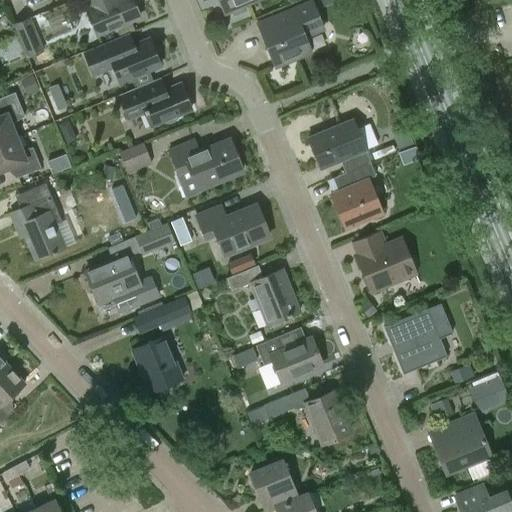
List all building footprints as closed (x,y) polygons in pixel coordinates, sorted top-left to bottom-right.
[(86,9),(96,35),(140,17),(133,0),(87,0),(91,7),(86,9)] [(247,8),(245,4),(254,0),(219,0),(225,13),(232,9),(234,13),(247,8)] [(257,23),(275,66),(311,51),(305,35),(323,28),(312,0),(257,23)] [(12,25),(23,51),(40,44),(30,18),(12,25)] [(113,66),(120,82),(160,65),(149,39),(134,46),(129,35),(84,53),(93,74),(113,66)] [(31,76),(21,81),(27,94),(37,90),(31,76)] [(165,90),(160,78),(118,95),(128,118),(145,111),(151,126),(192,109),(181,83),(165,90)] [(0,143),(15,137),(10,125),(24,117),(14,92),(0,97),(0,143)] [(62,117),(53,95),(44,99),(53,121),(62,117)] [(339,160),(344,172),(369,162),(352,119),(307,138),(320,168),(339,160)] [(58,124),(62,133),(71,128),(68,120),(58,124)] [(404,123),(391,129),(399,148),(412,143),(404,123)] [(15,137),(0,143),(0,170),(5,169),(10,167),(15,179),(41,168),(32,147),(20,150),(15,138),(15,137)] [(193,140),(170,149),(180,172),(175,174),(185,198),(200,192),(199,189),(243,171),(230,139),(198,152),(193,140)] [(143,142),(119,152),(127,173),(152,163),(143,142)] [(398,152),(403,164),(419,158),(414,147),(398,152)] [(369,162),(344,172),(336,175),(341,189),(331,193),(346,228),(383,213),(368,177),(375,175),(369,162)] [(35,258),(64,246),(55,224),(62,221),(46,183),(35,187),(40,199),(10,212),(17,230),(22,228),(35,258)] [(217,234),(225,254),(270,236),(257,204),(225,217),(220,205),(197,215),(207,238),(217,234)] [(181,216),(170,221),(180,244),(191,240),(181,216)] [(133,236),(140,252),(140,251),(142,256),(174,242),(166,222),(133,236)] [(357,255),(371,290),(415,272),(401,238),(383,245),(377,231),(353,241),(359,255),(357,255)] [(99,303),(113,297),(119,311),(157,296),(149,277),(139,282),(129,256),(140,252),(133,236),(106,247),(111,261),(86,271),(99,303)] [(250,254),(227,263),(231,273),(254,264),(250,254)] [(231,290),(249,282),(267,324),(300,310),(282,268),(262,277),(257,265),(226,278),(231,290)] [(134,316),(140,333),(189,313),(182,296),(134,316)] [(367,300),(359,306),(368,317),(375,311),(367,300)] [(386,327),(403,372),(444,356),(438,338),(452,333),(441,306),(386,327)] [(145,365),(155,389),(182,378),(166,337),(132,350),(139,367),(145,365)] [(278,337),(256,346),(264,366),(274,362),(282,382),(323,365),(312,337),(283,349),(278,337)] [(252,348),(244,351),(249,362),(256,359),(252,348)] [(7,366),(0,372),(0,405),(24,383),(7,366)] [(463,366),(450,372),(455,384),(468,378),(463,366)] [(481,410),(509,403),(503,380),(476,387),(481,410)] [(349,432),(333,391),(305,402),(321,443),(349,432)] [(286,395),(263,405),(268,418),(291,408),(286,395)] [(454,437),(435,445),(446,473),(466,465),(489,455),(491,454),(473,412),(448,422),(454,437)] [(266,510),(275,506),(297,497),(282,459),(250,472),(266,510)] [(25,460),(14,466),(18,474),(29,468),(25,460)] [(14,466),(3,472),(7,480),(11,488),(22,482),(18,474),(14,466)] [(378,467),(369,471),(371,476),(380,473),(378,467)] [(456,494),(463,511),(511,511),(511,506),(505,489),(488,496),(482,483),(456,494)] [(315,511),(307,493),(297,497),(275,506),(277,511),(315,511)] [(35,509),(36,511),(60,511),(54,499),(35,509)]
